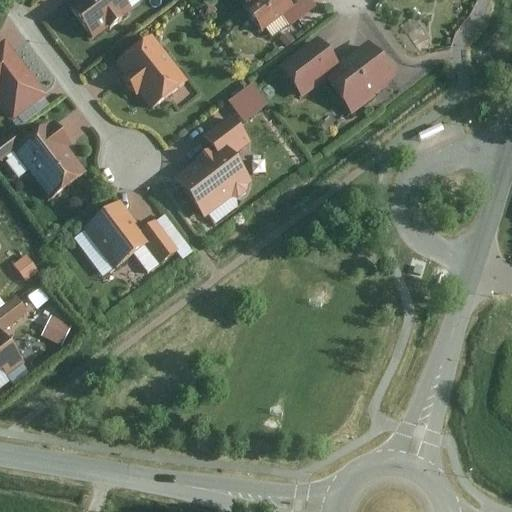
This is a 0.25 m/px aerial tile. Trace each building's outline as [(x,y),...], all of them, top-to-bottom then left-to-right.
[(128,15),(117,0),(82,0),(69,9),(92,41),(128,15)] [(269,0),(241,0),(252,14),(269,0)] [(281,16),(290,9),(282,0),(269,0),(252,14),(247,17),(259,33),(281,16)] [(289,25),(309,11),(302,1),(290,9),(281,16),(289,25)] [(407,30),(413,45),(428,38),(423,24),(407,30)] [(336,70),(314,41),(276,69),(298,98),(325,79),(336,70)] [(182,84),(148,42),(114,70),(148,112),(182,84)] [(40,100),(2,48),(0,49),(0,105),(12,121),(40,100)] [(389,81),(364,49),(336,70),(325,79),(349,111),(389,81)] [(227,102),(242,125),(268,108),(254,85),(227,102)] [(246,143),(227,118),(200,138),(210,151),(219,144),(228,156),(246,143)] [(48,203),(84,177),(51,131),(22,151),(15,157),(48,203)] [(22,151),(11,137),(0,145),(0,164),(2,167),(15,157),(22,151)] [(202,221),(250,187),(228,156),(219,144),(210,151),(171,179),(202,221)] [(135,237),(116,211),(81,235),(109,273),(144,249),(135,237)] [(180,258),(153,223),(135,237),(144,249),(161,272),(180,258)] [(24,283),(39,275),(29,256),(14,264),(24,283)] [(38,310),(49,301),(40,290),(29,298),(38,310)] [(25,315),(16,302),(0,313),(0,332),(0,333),(25,315)] [(67,331),(47,321),(38,339),(59,348),(67,331)] [(4,382),(23,369),(4,340),(0,342),(0,376),(1,376),(4,382)]
